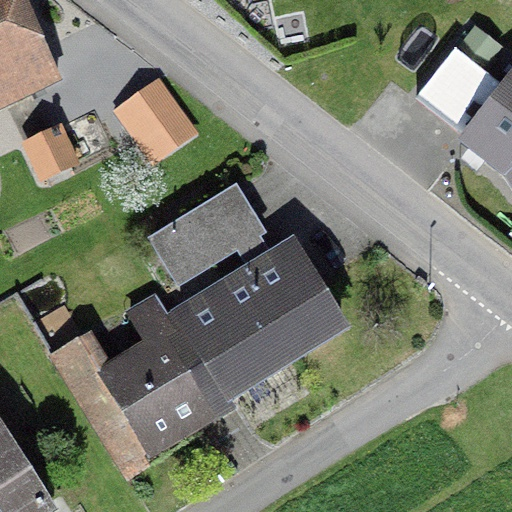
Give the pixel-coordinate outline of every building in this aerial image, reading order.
[(50,84),(67,76),(53,44),(38,51),(14,0),(0,0),(0,70),(35,53),(50,84)] [(186,138),(151,88),(123,108),(158,158),(186,138)] [(511,127),(489,157),(511,174),(511,127)] [(71,167),(54,131),(22,146),(39,182),(71,167)] [(222,398),(336,328),(289,251),(164,328),(150,306),(125,320),(145,354),(108,378),(84,338),(48,360),(113,465),(222,398)] [(0,511),(35,511),(42,508),(0,441),(0,511)]
